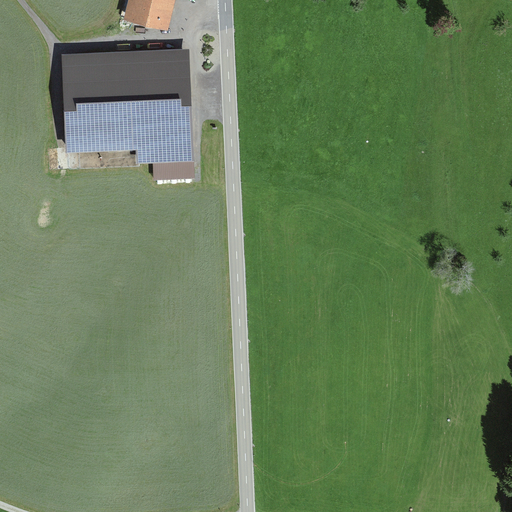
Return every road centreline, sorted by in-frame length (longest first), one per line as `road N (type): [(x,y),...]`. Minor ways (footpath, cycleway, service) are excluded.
road 1 (tertiary): [(225,0),(247,511)]
road 2 (track): [(20,0),(65,46),(181,41),(188,6),(225,5)]
